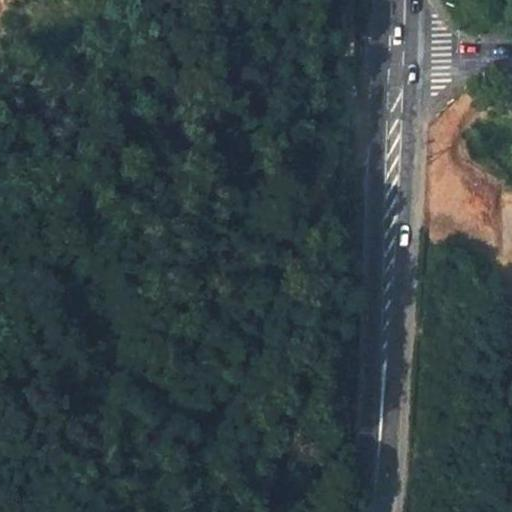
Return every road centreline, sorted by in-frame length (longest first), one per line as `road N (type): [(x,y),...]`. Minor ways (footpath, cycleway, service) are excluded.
road 1 (primary): [(370,511),(402,61)]
road 2 (track): [(395,142),(344,73),(313,0)]
